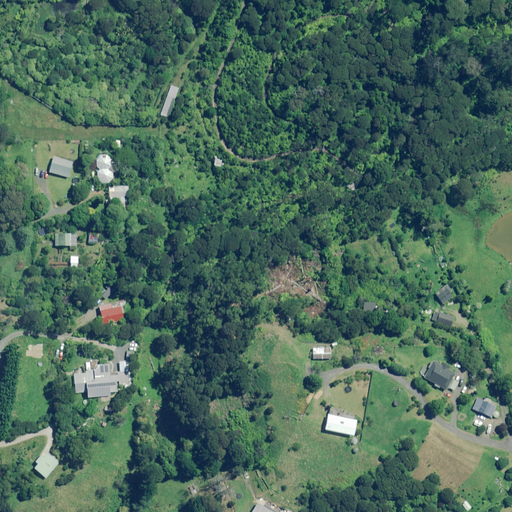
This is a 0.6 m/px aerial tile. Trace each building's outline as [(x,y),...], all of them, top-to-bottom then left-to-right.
[(173,86),(170,85),(160,114),(168,117),(178,88),(176,87),(173,86)] [(112,156),(98,155),(97,180),(111,181),(111,165),(112,156)] [(68,178),(73,163),(54,157),(53,161),(49,172),(68,178)] [(128,196),(128,186),(110,186),(110,197),(111,197),(111,203),(113,203),(113,210),(119,210),(119,212),(124,212),(125,196),(128,196)] [(75,238),(70,238),(70,234),(55,234),(55,246),(71,246),(70,242),(75,242),(75,238)] [(78,257),(71,256),(70,266),(77,267),(78,257)] [(454,297),(447,286),(436,293),(443,304),(454,297)] [(111,308),(111,304),(99,306),(102,324),(124,320),(121,306),(111,308)] [(455,317),(436,311),(432,321),(452,327),(455,317)] [(331,348),(318,348),(318,354),(314,354),(314,359),(330,360),(331,348)] [(450,366),(440,361),(439,364),(433,361),(424,378),(447,390),(448,387),(454,390),(458,382),(452,379),(456,373),(448,369),(450,366)] [(116,384),(116,375),(111,376),(110,364),(94,365),(94,370),(86,371),(86,373),(74,374),(75,393),(87,392),(87,398),(111,396),(110,392),(117,392),(116,384)] [(496,406),(477,398),(473,409),(498,419),(500,413),(494,411),(496,406)] [(356,420),(328,414),(325,429),(352,435),(356,420)] [(58,463),(47,454),(44,457),(41,455),(36,461),(38,463),(34,468),(46,478),(58,463)] [(272,511),(258,503),(252,511),(272,511)]
